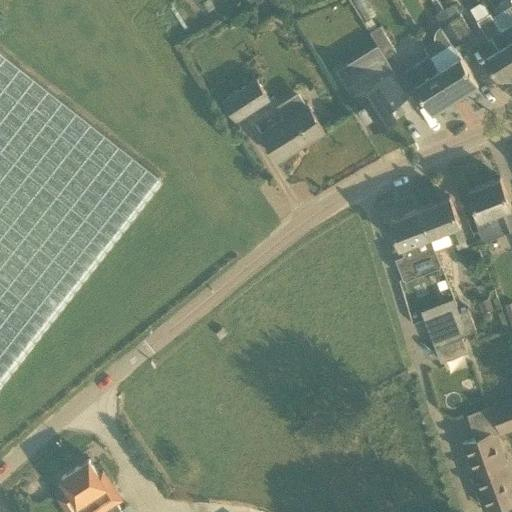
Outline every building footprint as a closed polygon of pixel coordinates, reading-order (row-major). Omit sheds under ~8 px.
[(511,4),(493,16),(511,45),(511,4)] [(511,45),(493,16),(491,12),(477,20),(489,38),(492,37),(499,48),(485,56),(503,84),(511,78),(511,45)] [(467,45),(476,40),(461,13),(451,19),(467,45)] [(428,51),(456,97),(479,83),(459,49),(467,45),(451,19),(441,25),(444,31),(440,35),(439,38),(438,43),(439,45),(428,51)] [(398,51),(382,24),(371,31),(387,57),(398,51)] [(0,380),(160,177),(0,50),(0,380)] [(456,97),(428,51),(428,52),(429,54),(402,71),(411,86),(417,83),(433,112),(456,97)] [(374,128),(397,115),(391,105),(408,95),(392,70),(353,94),(374,128)] [(236,120),(270,99),(257,77),(223,98),(236,120)] [(307,101),(306,102),(284,116),(261,131),(278,159),(325,130),(307,101)] [(488,237),(511,227),(511,206),(500,177),(469,189),(488,237)] [(452,242),(455,240),(456,242),(467,237),(461,222),(450,197),(422,208),(432,235),(447,229),(452,242)] [(390,220),(406,260),(434,249),(429,236),(432,235),(422,208),(390,220)] [(490,297),(479,301),(484,313),(494,308),(490,297)] [(462,335),(477,329),(469,307),(453,313),(462,335)] [(460,354),(467,351),(468,350),(462,335),(453,313),(427,323),(441,361),(460,354)] [(222,331),(215,339),(223,346),(230,339),(222,331)] [(502,430),(511,426),(511,397),(493,404),(502,430)] [(511,472),(511,473),(496,430),(462,443),(472,469),(470,470),(483,508),(511,497),(511,472)] [(99,473),(89,458),(61,477),(71,492),(76,499),(66,506),(69,511),(124,511),(106,483),(110,480),(104,470),(99,473)]
